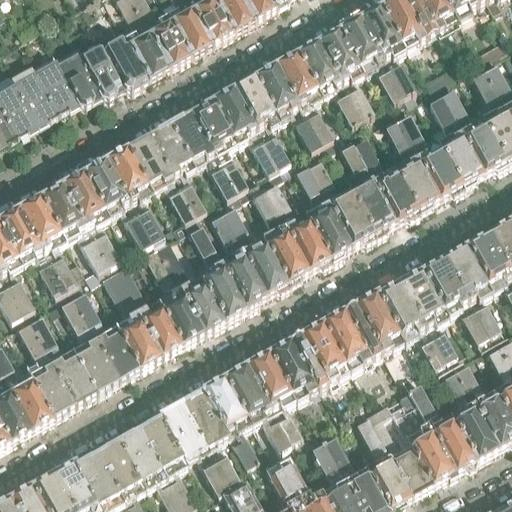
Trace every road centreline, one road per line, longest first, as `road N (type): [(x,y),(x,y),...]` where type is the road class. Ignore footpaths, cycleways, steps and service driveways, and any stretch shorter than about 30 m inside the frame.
road 1 (residential): [(511,203),(0,490)]
road 2 (residential): [(0,203),(364,0)]
